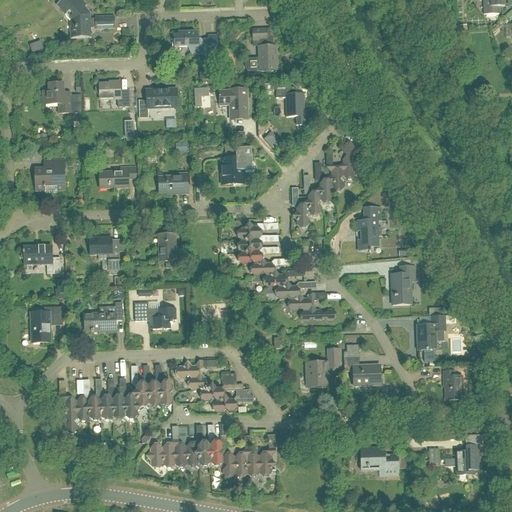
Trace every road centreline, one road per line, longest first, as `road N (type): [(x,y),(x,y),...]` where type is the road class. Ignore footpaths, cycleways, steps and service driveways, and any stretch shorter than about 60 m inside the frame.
road 1 (residential): [(267,209),(266,198),(334,123),(281,22),(269,16),(152,19),(144,28),(145,58),(134,68),(27,69),(0,93)]
road 2 (residential): [(272,425),(395,425),(414,396),(372,324),(287,243),(281,209),(267,209)]
road 3 (residential): [(16,409),(71,358),(228,353),(272,412),(272,425)]
road 4 (residential): [(12,226),(23,219),(267,209)]
road 5 (tertiary): [(39,498),(89,493),(205,511)]
road 6 (residential): [(0,97),(12,226)]
